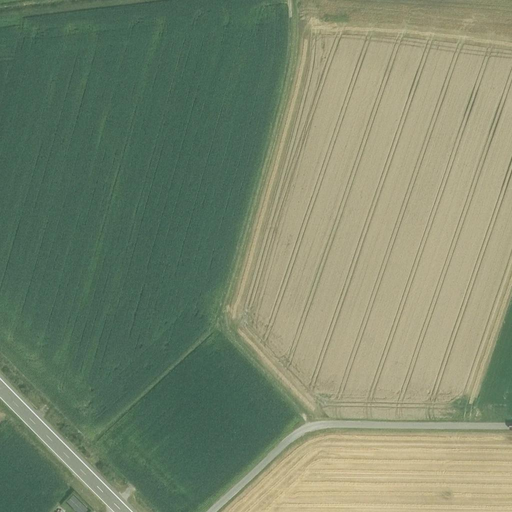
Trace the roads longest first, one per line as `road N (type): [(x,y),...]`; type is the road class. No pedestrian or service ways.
road 1 (unclassified): [(211,511),(306,430),(511,428)]
road 2 (secondary): [(122,511),(0,387)]
